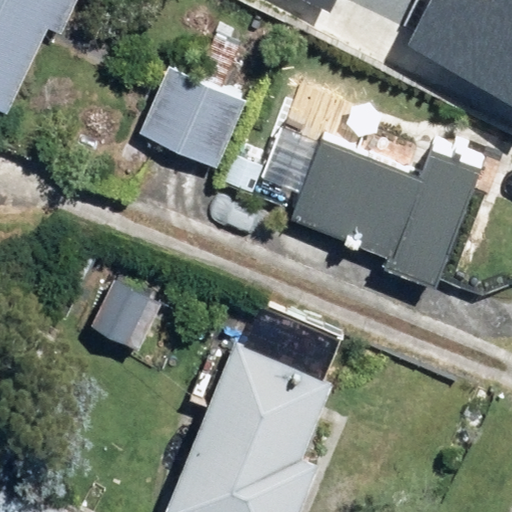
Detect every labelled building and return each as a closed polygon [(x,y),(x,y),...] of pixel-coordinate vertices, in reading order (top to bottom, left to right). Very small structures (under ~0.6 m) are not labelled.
[(0,0),(0,97),(12,103),(63,0),(0,0)] [(359,0),(396,16),(403,0),(359,0)] [(181,57),(153,119),(234,156),(262,94),(181,57)] [(346,114),(304,210),(448,273),(491,176),(346,114)] [(250,328),(179,493),(222,511),(286,511),(348,370),(250,328)]
